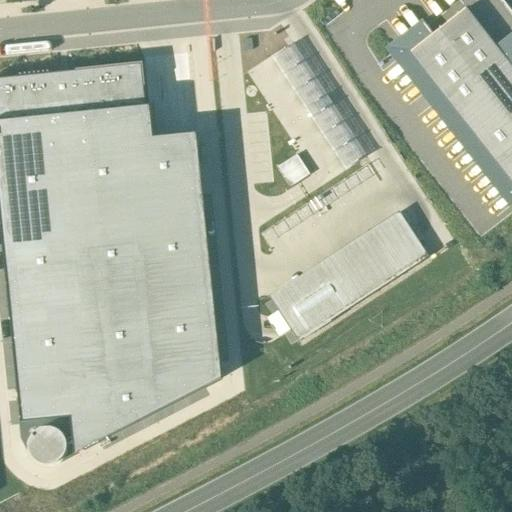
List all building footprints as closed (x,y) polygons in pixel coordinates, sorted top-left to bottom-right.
[(422,19),(384,48),(508,207),(511,203),(511,32),(495,46),(465,8),(433,33),(422,19)] [(294,43),(273,56),(346,168),(366,155),(294,43)] [(141,65),(0,79),(0,224),(21,423),(70,418),(73,455),(221,380),(196,134),(153,139),(149,107),(146,107),(141,65)] [(310,175),(296,155),(277,168),(290,188),(310,175)] [(368,164),(261,234),(273,252),(380,182),(368,164)] [(398,212),(269,297),(286,323),(298,342),(428,257),(413,234),(398,212)]
